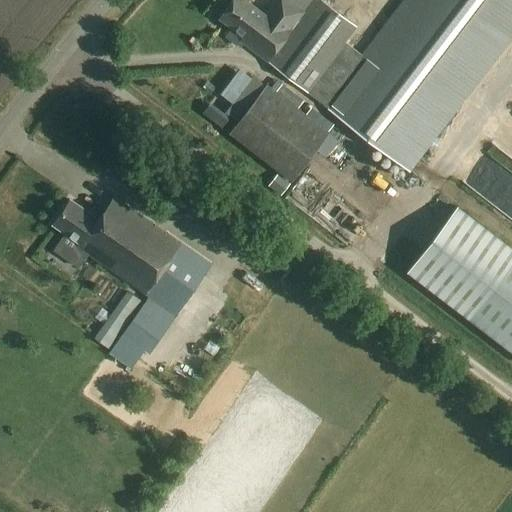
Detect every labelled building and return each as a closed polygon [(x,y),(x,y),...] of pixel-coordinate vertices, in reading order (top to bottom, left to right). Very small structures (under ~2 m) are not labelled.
[(511,35),(511,0),(405,0),(363,56),(344,42),(356,26),(321,0),(312,0),(304,11),(289,0),(275,0),(264,15),(244,0),(232,0),(219,18),(244,37),(241,42),(410,170),(511,35)] [(330,133),(267,85),(230,133),(293,182),(317,151),(326,158),(338,142),(329,135),(330,133)] [(511,123),(497,119),(488,145),(506,151),(511,134),(511,123)] [(210,264),(114,197),(98,220),(70,200),(53,224),(80,243),(77,246),(175,315),(210,264)] [(511,248),(458,207),(409,271),(511,350),(511,248)] [(236,275),(226,299),(263,315),(274,291),(236,275)] [(371,358),(404,377),(415,358),(382,339),(371,358)]
